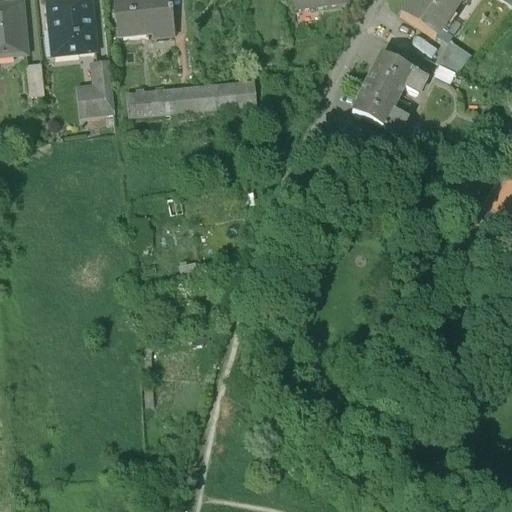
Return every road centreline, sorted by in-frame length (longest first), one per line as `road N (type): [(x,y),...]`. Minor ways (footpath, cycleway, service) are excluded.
road 1 (track): [(198,511),(222,390),(319,131)]
road 2 (residential): [(319,131),(376,0)]
